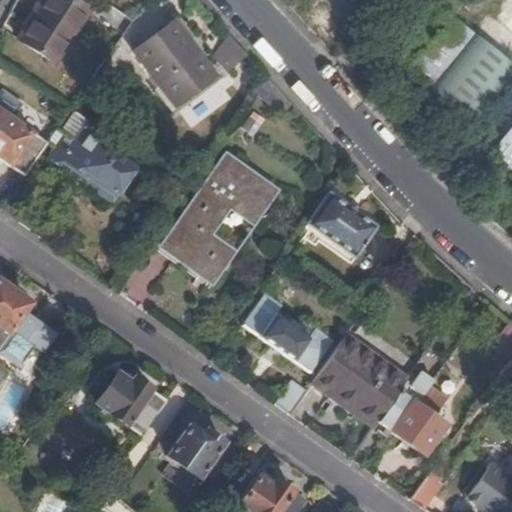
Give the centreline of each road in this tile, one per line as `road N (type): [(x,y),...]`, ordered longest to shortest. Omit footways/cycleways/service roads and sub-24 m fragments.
road 1 (residential): [(0,239),(380,511)]
road 2 (residential): [(511,289),(234,0)]
